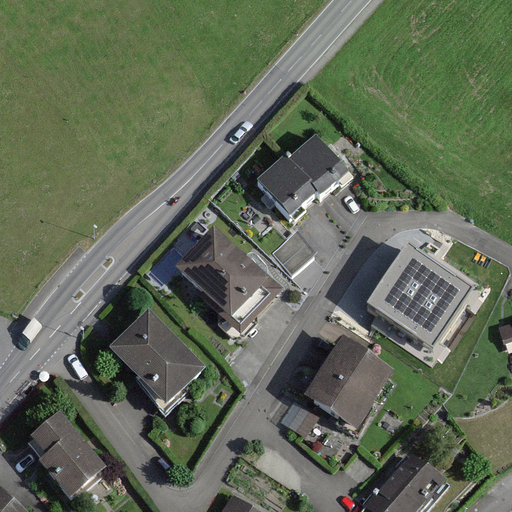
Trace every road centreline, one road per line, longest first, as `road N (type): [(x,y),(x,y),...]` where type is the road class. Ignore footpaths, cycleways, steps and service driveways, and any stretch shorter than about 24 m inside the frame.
road 1 (tertiary): [(352,0),(47,339)]
road 2 (residential): [(511,254),(436,218),(371,227),(251,417)]
road 3 (residential): [(251,417),(201,496),(166,497),(47,339)]
road 4 (residential): [(251,417),(351,511)]
